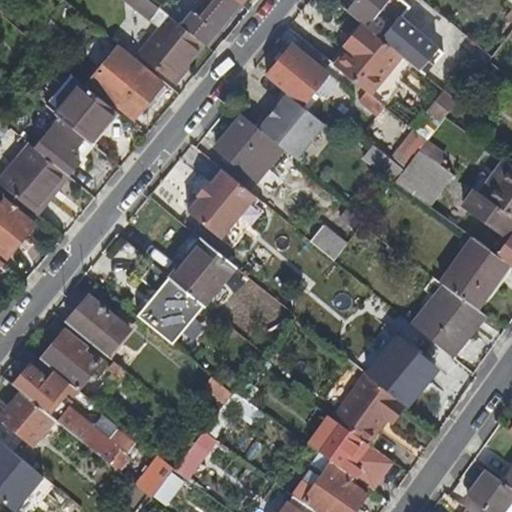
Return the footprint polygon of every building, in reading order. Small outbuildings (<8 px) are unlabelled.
[(184,67),(204,44),(182,26),(168,14),(159,7),(151,0),(131,0),(152,17),(150,19),(160,28),(140,52),(177,82),(187,70),(184,67)] [(178,1),(176,0),(164,0),(159,7),(168,14),(178,1)] [(205,45),(240,3),(237,0),(215,0),(216,1),(202,19),(193,12),(182,26),(204,44),(205,45)] [(216,1),(215,0),(202,0),(193,12),(202,19),(216,1)] [(402,0),(349,0),(344,6),(363,22),(364,23),(403,55),(415,64),(420,68),(437,47),(397,15),(406,3),(402,0)] [(372,94),(383,103),(415,64),(403,55),(364,23),(347,43),(351,48),(337,66),(362,86),(367,90),(372,94)] [(294,42),(267,75),(284,89),(302,104),(330,71),(294,42)] [(351,48),(347,43),(332,62),(337,66),(351,48)] [(152,73),(153,72),(121,45),(91,81),(134,118),(151,97),(155,101),(168,86),(152,73)] [(457,77),(446,90),(448,91),(459,100),(469,87),(457,77)] [(91,141),(116,110),(83,83),(57,114),(62,117),(86,137),(91,141)] [(278,103),(269,115),(259,127),(285,148),(296,157),(325,123),(302,104),(284,89),(275,100),(278,103)] [(379,114),(385,105),(383,103),(372,94),(367,90),(359,98),(379,114)] [(431,112),(443,121),(446,117),(459,100),(448,91),(431,112)] [(259,181),(285,148),(259,127),(245,115),(218,148),(259,181)] [(72,155),(86,137),(62,117),(36,148),(70,176),(81,162),(72,155)] [(448,155),(428,140),(421,150),(440,164),(448,155)] [(58,190),(70,176),(36,148),(31,144),(0,181),(0,182),(34,211),(54,187),(58,190)] [(374,165),(396,182),(406,170),(385,153),(376,145),(366,158),(374,165)] [(490,200),(511,168),(511,163),(507,160),(483,194),(490,200)] [(511,168),(490,200),(511,215),(511,168)] [(230,247),(266,203),(224,169),(188,212),(230,247)] [(38,214),(58,190),(54,187),(34,211),(38,214)] [(505,234),(511,223),(511,215),(490,200),(483,194),(477,190),(466,206),(505,234)] [(0,204),(0,250),(8,257),(36,223),(5,199),(0,204)] [(325,225),(313,241),(336,260),(348,244),(325,225)] [(377,258),(388,244),(366,228),(356,243),(377,258)] [(201,238),(170,276),(205,305),(206,306),(237,267),(201,238)] [(478,309),(510,264),(500,256),(474,238),(441,282),(446,286),(478,309)] [(511,238),(500,256),(510,264),(511,265),(511,238)] [(173,343),(205,305),(170,276),(138,315),(173,343)] [(463,338),(484,313),(478,309),(446,286),(415,324),(454,356),(466,341),(463,338)] [(68,322),(89,295),(85,292),(64,318),(68,322)] [(89,295),(68,322),(109,356),(131,329),(89,295)] [(466,341),(487,315),(484,313),(463,338),(466,341)] [(356,360),(364,367),(395,333),(387,326),(356,360)] [(66,329),(42,359),(55,370),(80,390),(103,360),(86,346),(83,350),(79,347),(83,342),(66,329)] [(395,334),(365,372),(406,404),(409,407),(440,367),(395,334)] [(245,398),(267,370),(257,362),(235,391),(245,398)] [(91,407),(99,405),(80,390),(55,370),(48,378),(32,364),(14,385),(22,392),(55,418),(120,471),(131,456),(62,401),(71,390),(91,407)] [(392,423),(406,404),(365,372),(331,418),(355,433),(370,444),(388,420),(392,423)] [(34,445),(55,418),(22,392),(9,407),(14,411),(5,421),(0,426),(0,440),(15,452),(26,438),(34,445)] [(14,411),(9,407),(1,417),(5,421),(14,411)] [(378,483),(394,461),(370,444),(355,433),(331,418),(327,415),(308,442),(333,461),(335,462),(354,476),(372,489),(377,481),(378,483)] [(184,477),(215,437),(205,430),(203,432),(175,468),(174,470),(184,477)] [(0,458),(7,465),(17,454),(15,452),(0,440),(0,458)] [(160,456),(138,485),(153,497),(174,470),(175,468),(160,456)] [(352,480),(354,476),(335,462),(333,461),(304,501),(318,511),(355,511),(369,493),(352,480)] [(504,511),(503,511),(511,498),(511,489),(501,482),(487,472),(468,498),(487,511),(504,511)] [(11,484),(0,474),(0,494),(1,495),(11,484)] [(511,477),(507,484),(502,480),(501,482),(511,489),(511,477)] [(65,511),(73,503),(42,478),(23,501),(36,511),(65,511)] [(318,511),(304,501),(295,495),(281,511),(318,511)]
